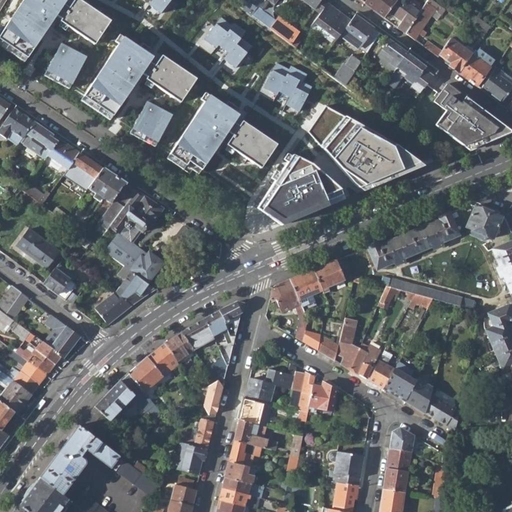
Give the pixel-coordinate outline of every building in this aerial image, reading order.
[(0,46),(23,62),(64,0),(20,0),(0,31),(0,46)] [(74,0),(61,22),(95,44),(111,20),(80,0),(74,0)] [(153,0),(149,6),(161,15),(172,0),(153,0)] [(240,0),(237,5),(243,9),(249,0),(240,0)] [(249,0),(243,9),(270,29),(275,22),(257,8),(261,0),(249,0)] [(321,0),(302,0),(315,9),(317,6),(321,0)] [(342,34),(352,21),(330,4),(332,0),(321,0),(317,6),(315,9),(321,14),(311,26),(334,43),(342,34)] [(389,11),(397,0),(368,0),(366,4),(385,18),(389,11)] [(398,28),(406,34),(418,16),(422,11),(407,1),(407,0),(397,0),(389,11),(402,21),(398,28)] [(431,0),(429,0),(427,3),(436,10),(439,5),(435,2),(431,0)] [(455,9),(442,0),(436,0),(435,2),(439,5),(452,14),(455,9)] [(428,23),(436,10),(427,3),(422,11),(418,16),(428,23)] [(355,44),(360,48),(367,53),(380,33),(356,15),(352,21),(342,34),(350,40),(348,42),(353,46),(355,44)] [(418,16),(406,34),(416,41),(419,35),(424,38),(427,33),(423,30),(428,23),(418,16)] [(270,29),(291,45),(295,38),(296,37),(282,26),(285,22),(279,17),(275,22),(270,29)] [(232,26),(221,18),(201,44),(213,53),(218,47),(228,54),(224,60),(236,69),(253,47),(241,39),(246,32),(234,23),(232,26)] [(111,115),(152,57),(122,37),(82,96),(111,115)] [(291,45),(296,48),(300,42),(295,38),(291,45)] [(389,64),(397,69),(408,54),(390,40),(382,50),(393,59),(389,64)] [(465,50),(452,41),(440,59),(460,74),(473,55),(475,52),(469,48),(466,48),(465,50)] [(71,83),(86,56),(62,42),(46,70),(71,83)] [(426,48),(437,57),(441,51),(430,43),(426,48)] [(460,74),(478,87),(496,61),(478,48),(475,52),(473,55),(460,74)] [(378,56),(389,64),(393,59),(382,50),(378,56)] [(422,86),(425,88),(436,74),(408,54),(397,69),(390,79),(395,84),(402,75),(420,89),(422,86)] [(291,123),(309,94),(297,87),(300,80),(288,74),(292,66),(272,55),(250,89),(281,107),(277,115),(291,123)] [(352,76),(361,62),(353,56),(351,55),(345,64),(348,66),(339,80),(346,85),(352,76)] [(180,102),(196,79),(162,56),(146,79),(180,102)] [(334,76),(339,80),(348,66),(345,64),(344,63),(334,76)] [(501,104),(511,87),(511,84),(501,76),(504,72),(496,66),(481,89),(501,104)] [(511,77),(504,72),(501,76),(511,84),(511,77)] [(346,85),(351,89),(357,79),(352,76),(346,85)] [(469,150),(511,132),(448,85),(435,102),(447,111),(437,126),(469,150)] [(364,99),(371,105),(379,94),(374,90),(369,97),(367,95),(364,99)] [(239,115),(209,95),(169,153),(199,173),(201,171),(239,115)] [(0,118),(10,105),(0,97),(0,118)] [(155,147),(172,115),(146,102),(129,134),(155,147)] [(364,193),(425,167),(396,145),(327,105),(308,131),(353,184),(364,193)] [(11,129),(22,137),(34,121),(14,107),(0,125),(0,133),(5,137),(7,134),(8,133),(11,129)] [(18,142),(43,159),(47,155),(59,138),(34,121),(22,137),(18,142)] [(278,145),(243,122),(227,146),(262,169),(278,145)] [(18,142),(22,137),(11,129),(8,133),(7,134),(18,142)] [(59,138),(47,155),(43,159),(49,164),(58,169),(61,165),(67,169),(80,152),(59,138)] [(62,176),(85,193),(88,189),(104,167),(80,152),(67,169),(62,176)] [(292,156),(256,209),(282,227),(344,201),(340,191),(313,167),(292,156)] [(97,223),(106,229),(109,226),(114,219),(135,190),(104,167),(88,189),(94,193),(92,197),(99,203),(102,199),(109,204),(112,200),(114,201),(97,223)] [(21,189),(42,204),(47,197),(26,182),(21,189)] [(135,190),(114,219),(130,231),(133,227),(138,230),(141,232),(148,223),(151,224),(163,208),(135,190)] [(471,236),(478,238),(489,213),(475,207),(467,228),(473,230),(471,236)] [(409,233),(417,254),(432,248),(433,251),(442,247),(441,244),(458,236),(449,213),(438,218),(439,221),(409,233)] [(478,238),(485,242),(487,236),(493,239),(502,218),(489,213),(478,238)] [(63,221),(69,225),(73,221),(67,216),(63,221)] [(130,231),(114,219),(109,226),(118,232),(104,251),(124,266),(147,283),(162,262),(160,261),(162,259),(151,251),(150,253),(148,252),(147,254),(130,241),(138,230),(133,227),(130,231)] [(85,230),(73,221),(69,225),(80,234),(81,235),(85,230)] [(16,246),(46,268),(59,251),(29,229),(16,246)] [(366,247),(376,270),(393,263),(395,266),(404,263),(403,260),(417,254),(409,233),(379,246),(378,243),(366,247)] [(492,250),(494,249),(502,242),(496,237),(493,239),(489,244),(484,246),(489,252),(492,250)] [(354,241),(343,245),(345,250),(356,245),(354,241)] [(504,276),(511,294),(511,293),(511,241),(494,249),(492,250),(500,268),(496,269),(500,278),(504,276)] [(322,291),(323,293),(327,291),(326,288),(344,280),(335,260),(313,270),(322,291)] [(76,285),(72,281),(75,277),(58,264),(43,284),(64,300),(76,285)] [(119,287),(114,294),(131,306),(155,289),(147,283),(124,266),(118,275),(125,280),(125,286),(119,287)] [(298,300),(300,304),(305,302),(304,298),(322,291),(313,270),(290,280),(298,300)] [(393,279),(390,287),(393,288),(414,294),(432,299),(440,301),(459,306),(461,297),(393,279)] [(280,312),(295,305),(300,304),(298,300),(290,280),(275,286),(271,291),(270,299),(273,301),(275,300),(280,312)] [(12,286),(0,301),(0,310),(5,314),(21,293),(12,286)] [(385,286),(379,302),(384,304),(387,306),(393,288),(390,287),(385,286)] [(21,293),(5,314),(12,319),(28,298),(21,293)] [(94,308),(107,325),(131,306),(114,294),(113,293),(94,308)] [(230,337),(233,344),(243,304),(236,302),(219,310),(226,328),(230,337)] [(302,342),(307,322),(300,304),(295,305),(302,321),(300,320),(295,338),(302,342)] [(489,313),(494,327),(506,322),(507,322),(511,320),(511,311),(510,305),(489,313)] [(17,349),(15,352),(46,376),(61,357),(49,348),(45,345),(12,319),(5,314),(0,310),(0,323),(6,328),(8,326),(10,328),(13,330),(14,328),(26,337),(24,339),(37,349),(33,355),(25,349),(24,351),(21,349),(20,351),(17,349)] [(221,331),(226,328),(219,310),(203,318),(209,329),(211,334),(212,337),(221,331)] [(54,334),(58,337),(49,348),(61,357),(63,359),(80,337),(50,315),(42,325),(54,334)] [(182,332),(195,350),(201,346),(199,341),(196,337),(209,329),(203,318),(182,332)] [(340,364),(351,370),(359,352),(359,351),(350,345),(351,338),(352,339),(356,322),(344,319),(338,346),(336,356),(342,358),(340,364)] [(511,334),(507,322),(506,322),(494,327),(486,330),(491,343),(511,334)] [(222,357),(227,368),(233,344),(230,337),(226,328),(221,331),(226,343),(217,346),(222,357)] [(211,334),(209,329),(196,337),(199,341),(211,334)] [(165,343),(177,361),(181,358),(183,361),(196,352),(195,350),(182,332),(165,343)] [(45,345),(49,348),(58,337),(54,334),(45,345)] [(511,334),(491,343),(497,356),(511,350),(511,334)] [(336,356),(338,346),(320,336),(318,351),(334,360),(336,356)] [(128,372),(144,392),(160,378),(179,365),(177,361),(165,343),(128,372)] [(364,355),(359,352),(351,370),(368,380),(374,369),(376,366),(374,364),(380,351),(373,347),(369,348),(368,347),(364,355)] [(0,364),(0,371),(31,395),(46,376),(15,352),(12,350),(8,355),(23,367),(19,373),(12,367),(9,372),(0,364)] [(511,350),(497,356),(502,370),(511,366),(511,365),(511,350)] [(376,366),(374,369),(389,378),(396,366),(388,361),(389,358),(382,354),(376,366)] [(227,368),(222,357),(208,368),(217,381),(222,387),(227,368)] [(398,361),(396,366),(389,378),(383,389),(404,401),(415,381),(406,376),(411,368),(398,361)] [(273,386),(292,391),(295,375),(268,369),(265,383),(250,379),(246,395),(270,401),(273,386)] [(383,389),(389,378),(374,369),(368,380),(383,389)] [(301,411),(307,412),(309,406),(313,385),(315,378),(305,372),(302,377),(295,370),(295,375),(292,391),(289,406),(301,409),(301,411)] [(0,401),(14,412),(16,414),(31,395),(0,371),(0,381),(8,387),(3,393),(0,391),(0,401)] [(124,410),(127,407),(123,404),(127,401),(133,394),(137,398),(134,401),(136,401),(146,411),(148,411),(154,419),(165,419),(144,392),(128,372),(101,399),(78,425),(96,439),(108,424),(108,420),(121,407),(124,410)] [(404,401),(425,413),(431,392),(432,389),(426,385),(423,379),(418,381),(416,379),(415,381),(404,401)] [(217,381),(205,388),(209,389),(207,393),(204,405),(209,414),(215,414),(222,387),(217,381)] [(313,385),(309,406),(331,411),(335,389),(322,382),(321,387),(313,385)] [(460,410),(431,392),(425,413),(454,430),(456,430),(460,410)] [(239,420),(258,425),(264,404),(244,399),(239,420)] [(46,403),(43,400),(37,408),(38,410),(40,411),(46,403)] [(0,429),(0,430),(14,412),(0,401),(0,429)] [(270,406),(264,404),(258,425),(265,426),(270,406)] [(185,436),(183,444),(206,449),(215,414),(209,414),(201,415),(200,420),(198,429),(196,438),(190,437),(185,436)] [(259,447),(265,449),(267,440),(255,437),(258,425),(239,420),(234,441),(245,444),(253,446),(259,447)] [(39,478),(61,494),(80,468),(84,461),(83,458),(80,457),(85,449),(109,467),(110,466),(150,496),(158,485),(153,482),(149,479),(96,439),(78,425),(39,478)] [(390,448),(411,452),(414,435),(400,427),(392,431),(390,448)] [(290,456),(298,458),(300,448),(303,436),(295,434),(290,456)] [(419,439),(414,435),(411,452),(417,454),(419,439)] [(277,443),(267,440),(265,449),(274,452),(277,443)] [(245,444),(234,441),(229,461),(242,465),(248,466),(249,466),(252,455),(257,457),(259,447),(253,446),(245,444)] [(178,468),(198,474),(203,456),(204,457),(206,449),(183,444),(180,443),(178,450),(182,451),(178,468)] [(404,492),(411,452),(390,448),(388,458),(383,489),(404,492)] [(330,470),(328,481),(331,482),(337,483),(358,486),(363,456),(336,452),(336,454),(334,453),(331,452),(328,456),(329,459),(331,461),(335,462),(333,470),(330,470)] [(286,476),(294,479),(294,475),(297,464),(298,458),(290,456),(286,476)] [(225,477),(251,484),(252,478),(245,476),(248,466),(242,465),(229,461),(225,477)] [(304,466),(297,464),(294,475),(302,476),(304,466)] [(432,497),(441,498),(445,467),(440,466),(440,465),(437,464),(432,497)] [(193,481),(179,477),(177,485),(192,489),(193,481)] [(222,488),(250,496),(250,494),(248,493),(249,488),(259,490),(260,487),(251,484),(225,477),(222,488)] [(61,494),(39,478),(23,500),(19,505),(28,511),(61,511),(64,508),(62,506),(67,499),(61,494)] [(322,486),(330,488),(331,482),(328,481),(323,480),(322,486)] [(290,495),(298,498),(300,483),(293,481),(290,495)] [(332,511),(341,511),(351,511),(353,500),(355,501),(358,486),(337,483),(335,489),(332,511)] [(167,511),(190,511),(193,503),(196,490),(192,489),(177,485),(175,484),(167,511)] [(243,506),(255,510),(258,499),(250,496),(222,488),(219,500),(221,500),(243,506)] [(378,511),(401,511),(404,492),(383,489),(378,511)] [(107,511),(81,492),(72,503),(84,511),(107,511)] [(497,511),(501,510),(495,498),(470,511),(497,511)] [(64,508),(70,501),(67,499),(62,506),(64,508)] [(241,511),(243,506),(221,500),(218,511),(241,511)] [(511,504),(501,510),(502,511),(511,511),(511,501),(510,502),(511,504)] [(142,507),(151,511),(153,507),(153,505),(145,503),(142,507)]
